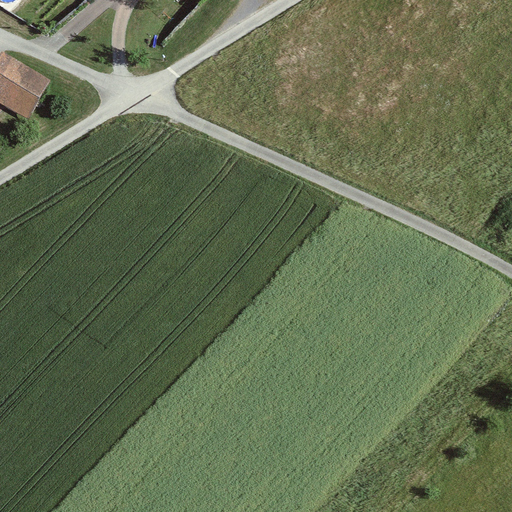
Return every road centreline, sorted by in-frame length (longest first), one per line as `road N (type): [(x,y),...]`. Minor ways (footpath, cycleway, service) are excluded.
road 1 (unclassified): [(511,276),(136,94)]
road 2 (track): [(0,178),(136,94)]
road 3 (track): [(136,94),(0,41)]
